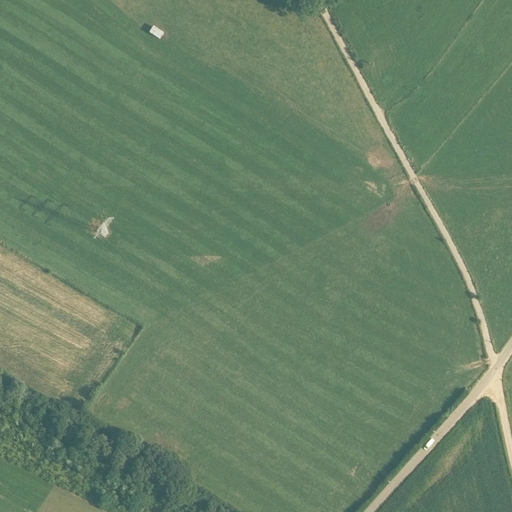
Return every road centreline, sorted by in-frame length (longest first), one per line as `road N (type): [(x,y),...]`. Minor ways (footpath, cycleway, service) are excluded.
road 1 (track): [(324,13),(469,280),(511,448)]
road 2 (track): [(0,386),(220,511)]
road 3 (tertiary): [(370,511),(511,343)]
